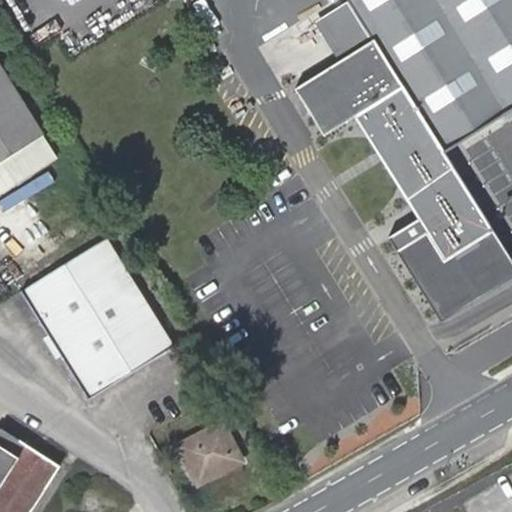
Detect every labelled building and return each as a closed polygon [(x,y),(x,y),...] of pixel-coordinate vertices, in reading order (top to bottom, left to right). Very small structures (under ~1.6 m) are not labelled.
[(511,0),(346,0),(371,38),(293,88),(322,134),(352,115),(417,217),(387,236),(441,320),(511,274),(511,261),(442,152),(481,130),(511,110),(511,0)] [(41,136),(0,69),(0,194),(56,159),(41,136)] [(48,337),(62,360),(90,404),(176,353),(107,241),(20,294),(48,337)] [(56,364),(62,360),(48,337),(42,341),(56,364)] [(240,462),(221,424),(176,447),(196,485),(240,462)] [(0,511),(30,511),(59,467),(0,431),(0,511)]
